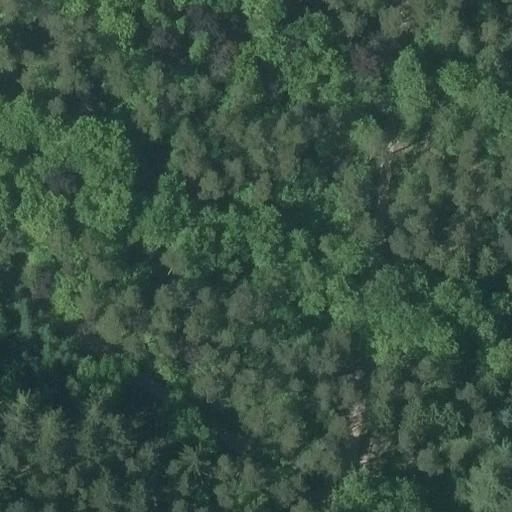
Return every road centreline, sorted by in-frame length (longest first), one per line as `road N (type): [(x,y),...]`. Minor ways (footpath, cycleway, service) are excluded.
road 1 (track): [(408,0),(345,511)]
road 2 (track): [(318,511),(0,280)]
